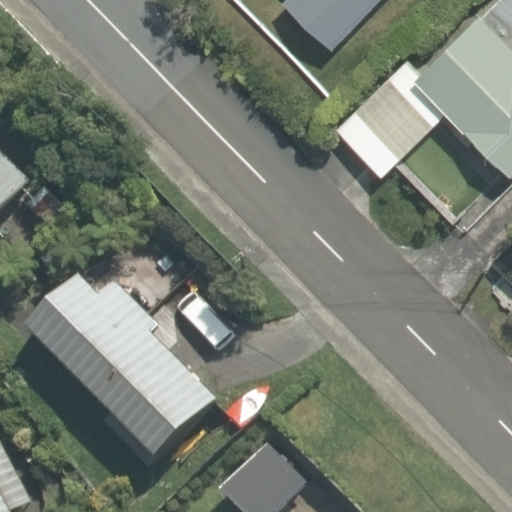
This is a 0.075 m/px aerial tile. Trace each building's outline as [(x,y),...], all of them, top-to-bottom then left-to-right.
[(289,0),(335,45),(336,44),(379,0),(289,0)] [(511,0),(497,0),(421,74),(511,168),(511,0)] [(368,112),(348,134),(395,177),(415,155),(368,112)] [(0,244),(6,239),(0,233),(0,216),(32,184),(0,151),(0,244)] [(31,208),(53,232),(72,213),(49,190),(31,208)] [(107,422),(153,468),(222,401),(155,333),(160,327),(118,284),(104,298),(85,280),(33,330),(115,414),(107,422)] [(308,511),(325,492),(279,453),(230,511),(308,511)] [(21,511),(0,456),(0,511),(21,511)]
